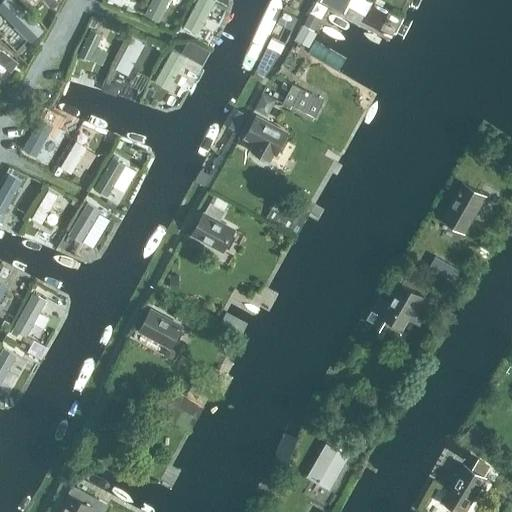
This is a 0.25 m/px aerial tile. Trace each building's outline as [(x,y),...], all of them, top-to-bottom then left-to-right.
[(320,0),(320,1),(345,13),(351,0),(320,0)] [(303,26),(296,39),(309,46),(317,33),(303,26)] [(293,83),(284,101),(315,117),(324,99),(293,83)] [(267,114),(274,100),(264,94),(256,109),(267,114)] [(212,108),(177,172),(194,183),(229,119),(212,108)] [(275,154),(287,132),(257,116),(246,137),(256,143),(252,149),(270,159),(273,153),(275,154)] [(464,184),(444,220),(464,231),(484,195),(464,184)] [(273,207),(268,217),(273,219),(275,220),(299,233),(299,234),(310,214),(306,212),(292,204),(283,200),(279,197),(276,201),(273,207)] [(223,250),(234,229),(219,221),(224,211),(210,203),(193,234),(223,250)] [(439,275),(445,262),(435,256),(428,269),(439,275)] [(180,288),(179,275),(170,275),(171,289),(180,288)] [(428,300),(421,295),(401,284),(390,302),(380,296),(366,321),(381,329),(387,319),(402,328),(408,317),(419,324),(427,310),(423,308),(428,300)] [(170,347),(182,325),(152,309),(148,317),(142,314),(135,327),(170,347)] [(203,322),(179,309),(174,317),(198,331),(203,322)] [(330,488),(348,457),(327,445),(309,476),(330,488)] [(484,476),(490,467),(480,461),(474,470),(465,465),(442,501),(460,511),(464,511),(486,477),(484,476)] [(74,486),(59,511),(90,511),(93,507),(98,499),(88,493),(74,486)]
